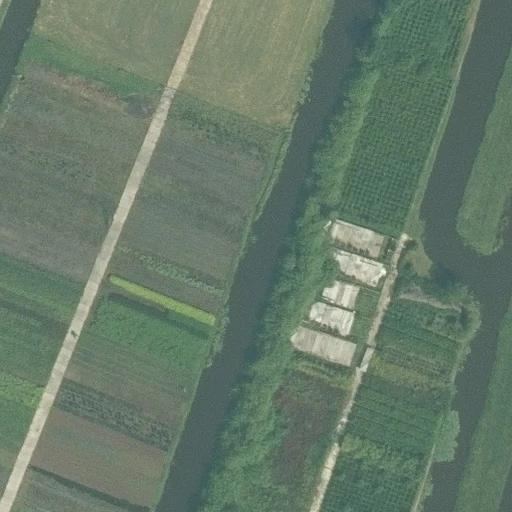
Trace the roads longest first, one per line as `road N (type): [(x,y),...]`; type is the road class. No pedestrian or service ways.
road 1 (track): [(3,511),(207,0)]
road 2 (track): [(304,511),(386,248)]
